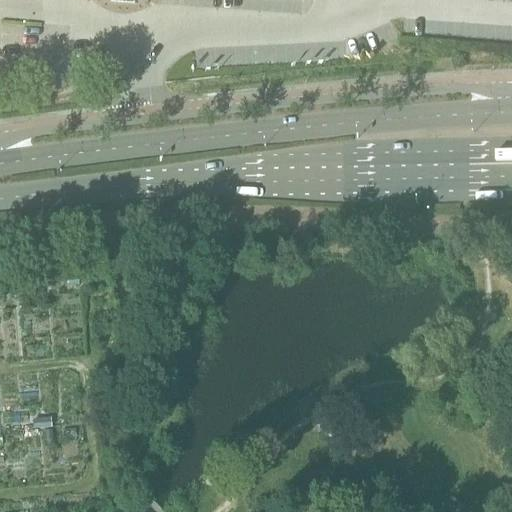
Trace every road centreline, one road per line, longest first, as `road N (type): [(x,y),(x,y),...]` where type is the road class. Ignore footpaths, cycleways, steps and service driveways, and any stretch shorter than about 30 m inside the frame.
road 1 (unclassified): [(511,94),(470,82),(150,112),(15,132),(0,151)]
road 2 (primary): [(511,112),(0,164)]
road 3 (primary): [(0,200),(149,185),(511,176)]
